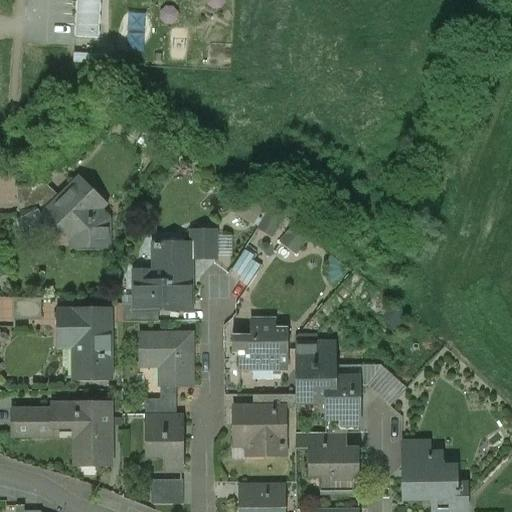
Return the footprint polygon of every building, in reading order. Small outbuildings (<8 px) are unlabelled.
[(103,38),(104,0),(78,0),(77,37),(103,38)] [(106,206),(80,179),(60,199),(48,211),(48,212),(49,213),(56,206),(61,211),(61,226),(71,236),(71,248),(109,247),(109,220),(101,212),(106,206)] [(46,186),(17,187),(18,213),(20,213),(48,212),(48,211),(47,211),(60,199),(46,186)] [(248,200),(239,215),(257,224),(265,210),(248,200)] [(48,212),(20,213),(20,220),(17,222),(21,232),(55,230),(60,226),(61,226),(61,211),(56,206),(49,213),(48,212)] [(271,211),(259,228),(275,239),(287,222),(271,211)] [(282,244),(301,254),(309,239),(290,228),(282,244)] [(216,233),(191,233),(191,248),(192,248),(192,261),(217,261),(216,233)] [(149,278),(145,273),(134,273),(134,305),(154,305),(154,312),(159,312),(188,312),(192,307),(192,261),(192,248),(191,248),(161,248),(161,246),(153,246),(154,292),(150,293),(149,278)] [(247,251),(233,273),(251,284),(264,262),(247,251)] [(41,300),(14,300),(14,321),(41,321),(41,300)] [(134,305),(122,305),(122,324),(159,324),(159,312),(154,312),(154,305),(134,305)] [(109,313),(62,313),(63,345),(79,344),(79,381),(110,381),(109,313)] [(276,331),(276,322),(263,322),(263,328),(251,328),(251,338),(233,338),(233,356),(239,356),(240,373),(254,372),(254,369),(282,368),(281,352),(288,352),(287,331),(276,331)] [(192,336),(140,336),(140,368),(160,368),(160,388),(177,388),(193,388),(192,336)] [(335,362),(318,362),(318,346),(296,346),(296,405),(326,405),(326,435),(347,434),(359,434),(358,380),(335,380),(335,362)] [(367,382),(392,405),(407,388),(382,365),(367,382)] [(177,388),(160,388),(160,401),(146,401),(146,416),(177,416),(177,388)] [(296,397),(253,397),(253,411),(284,411),(284,412),(296,411),(296,405),(296,397)] [(111,406),(53,407),(53,410),(39,410),(39,426),(53,426),(53,433),(75,433),(75,467),(111,467),(111,406)] [(39,410),(14,410),(14,440),(39,440),(39,426),(39,410)] [(253,411),(235,411),(236,447),(248,447),(248,451),(262,451),(262,457),(285,457),(284,412),(284,411),(253,411)] [(177,416),(146,416),(147,454),(164,454),(164,461),(183,461),(182,416),(177,416)] [(326,435),(296,435),(296,451),(308,451),(308,479),(311,479),(311,474),(330,474),(331,496),(360,496),(359,448),(348,448),(347,434),(326,435)] [(430,444),(403,445),(403,457),(430,457),(430,444)] [(430,457),(403,457),(404,498),(445,498),(445,501),(446,504),(448,506),(450,507),(453,508),(456,509),(460,508),(463,507),(466,503),(467,500),(468,499),(468,497),(467,494),(466,491),(465,489),(463,487),(460,486),(456,485),(456,471),(442,471),(442,457),(430,457)] [(183,482),(152,482),(152,506),(183,506),(183,482)] [(284,511),(284,488),(240,488),(240,511),(284,511)]
